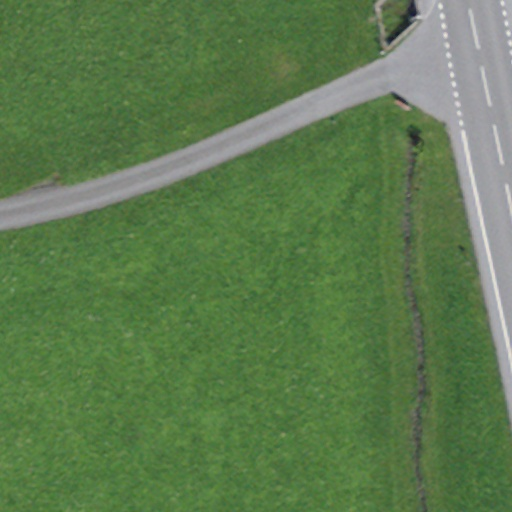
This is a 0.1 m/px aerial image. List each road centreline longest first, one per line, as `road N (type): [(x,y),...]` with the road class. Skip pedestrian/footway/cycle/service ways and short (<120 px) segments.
road 1 (residential): [(0,216),(167,169),(477,37)]
road 2 (secondary): [(477,37),(511,197)]
